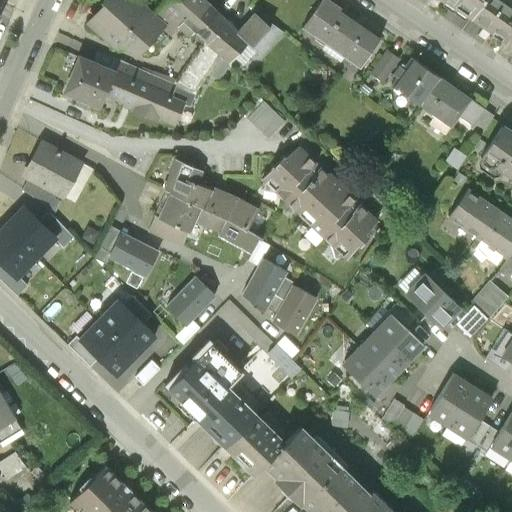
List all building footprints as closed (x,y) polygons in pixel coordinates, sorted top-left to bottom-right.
[(153,14),(137,0),(101,0),(95,7),(98,10),(84,25),(114,52),(118,46),(133,60),(160,31),(165,25),(153,14)] [(210,6),(203,0),(166,0),(153,14),(165,25),(160,31),(169,39),(176,31),(186,42),(192,37),(204,48),(213,38),(194,23),(210,6)] [(380,41),(322,0),(300,32),(358,72),(380,41)] [(433,0),(470,25),(486,0),(433,0)] [(511,9),(507,6),(497,0),(486,0),(470,25),(504,48),(511,36),(511,9)] [(213,38),(204,48),(218,59),(227,66),(246,46),(248,44),(239,33),(210,6),(194,23),(213,38)] [(252,17),(239,33),(248,44),(246,46),(261,60),(283,35),(271,26),(266,31),(252,17)] [(161,38),(156,44),(163,49),(167,43),(161,38)] [(218,59),(204,48),(176,86),(195,94),(218,59)] [(400,61),(387,52),(369,77),(382,86),(400,61)] [(113,75),(77,59),(59,99),(96,115),(103,99),(113,75)] [(119,61),(113,75),(103,99),(122,107),(120,110),(130,114),(155,125),(157,120),(174,128),(184,105),(170,99),(176,86),(119,61)] [(392,91),(419,111),(440,81),(413,62),(404,74),(398,70),(392,78),(398,83),(392,91)] [(483,112),(440,81),(419,111),(448,133),(459,119),(472,128),(483,112)] [(262,103),(245,120),(268,141),(284,124),(262,103)] [(483,112),(472,128),(481,135),(493,118),(483,112)] [(511,136),(501,129),(479,164),(480,169),(492,178),(497,178),(500,175),(511,182),(511,136)] [(82,164),(41,141),(20,179),(26,182),(61,202),(82,164)] [(376,226),(297,149),(284,161),(282,160),(259,184),(263,188),(263,194),(273,197),(331,250),(334,261),(340,259),(344,262),(354,251),(359,254),(367,244),(364,240),(376,226)] [(454,157),(443,173),(451,179),(462,163),(454,157)] [(201,174),(175,162),(160,193),(168,197),(202,212),(211,192),(196,185),(201,174)] [(466,180),(458,174),(452,183),(460,188),(466,180)] [(61,202),(26,182),(20,192),(55,212),(61,202)] [(211,192),(202,212),(224,223),(245,234),(257,213),(211,192)] [(497,213),(467,192),(445,223),(475,244),(497,213)] [(202,212),(168,197),(156,223),(188,238),(194,225),(217,236),(224,223),(202,212)] [(56,239),(20,203),(0,222),(0,264),(15,280),(56,239)] [(511,223),(497,213),(475,244),(506,266),(511,256),(511,223)] [(224,223),(217,236),(215,240),(248,257),(257,241),(245,234),(224,223)] [(99,234),(86,227),(79,241),(92,247),(99,234)] [(161,250),(125,231),(112,255),(148,274),(161,250)] [(285,274),(262,260),(241,295),(264,309),(285,274)] [(463,310),(427,272),(407,290),(443,329),(463,310)] [(214,296),(194,276),(164,306),(184,326),(214,296)] [(507,298),(489,282),(471,303),(488,319),(507,298)] [(317,298),(293,284),(271,319),(295,334),(317,298)] [(121,306),(140,325),(152,313),(132,294),(121,306)] [(94,318),(131,357),(151,337),(140,325),(121,306),(114,299),(94,318)] [(396,311),(379,329),(411,359),(428,342),(396,311)] [(131,357),(94,318),(74,338),(111,377),(131,357)] [(379,329),(362,347),(394,377),(411,359),(379,329)] [(511,360),(511,331),(499,352),(511,360)] [(198,416),(231,382),(242,371),(209,338),(190,357),(193,359),(188,365),(185,363),(164,384),(198,416)] [(505,369),(511,360),(499,352),(491,346),(484,356),(505,369)] [(377,395),(394,377),(362,347),(345,364),(377,395)] [(158,370),(150,363),(134,379),(141,387),(158,370)] [(473,387),(454,373),(427,413),(446,426),(473,387)] [(198,416),(225,441),(257,408),(231,382),(198,416)] [(473,387),(446,426),(465,439),(479,417),(492,400),(473,387)] [(0,439),(0,440),(21,428),(0,391),(0,439)] [(511,449),(511,404),(484,448),(505,461),(511,449)] [(260,458),(284,434),(257,408),(225,441),(252,467),(260,458)] [(413,411),(402,433),(412,438),(424,417),(413,411)] [(260,458),(294,492),(336,450),(302,417),(284,434),(260,458)] [(487,423),(479,417),(465,439),(458,449),(466,454),(487,423)] [(14,449),(0,456),(0,467),(5,476),(25,464),(14,449)] [(339,511),(368,482),(336,450),(294,492),(314,511),(339,511)] [(67,497),(82,511),(120,511),(138,495),(104,461),(67,497)] [(401,511),(370,481),(368,482),(339,511),(401,511)] [(155,511),(138,495),(120,511),(155,511)] [(52,511),(82,511),(67,497),(52,511)]
